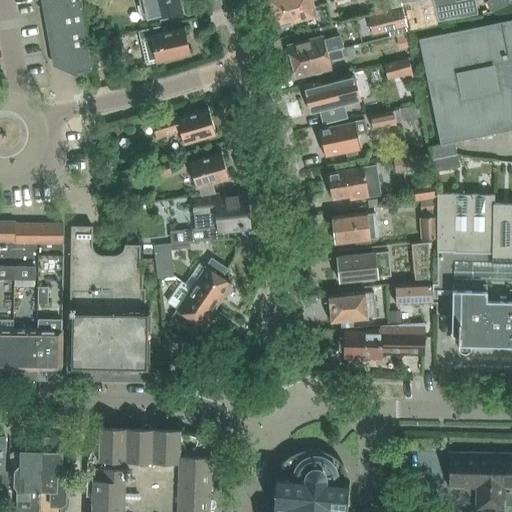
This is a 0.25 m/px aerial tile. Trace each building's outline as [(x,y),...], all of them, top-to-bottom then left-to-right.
[(43,0),(45,10),(55,67),(57,67),(56,64),(73,61),(75,74),(79,73),(93,70),(94,70),(91,52),(82,4),(81,0),(43,0)] [(146,19),(146,21),(182,12),(179,0),(137,0),(143,20),(146,19)] [(317,15),(312,0),(268,0),(275,25),(317,15)] [(333,0),(334,2),(343,0),(387,0),(391,10),(400,8),(405,27),(406,33),(439,25),(433,0),(333,0)] [(453,0),(433,0),(439,22),(477,14),(473,0),(466,0),(454,2),(453,0)] [(511,0),(490,0),(485,2),(490,13),(511,2),(511,0)] [(384,1),(372,4),(375,14),(387,12),(384,1)] [(400,8),(391,10),(387,12),(375,14),(367,16),(372,35),(405,27),(400,8)] [(511,20),(418,40),(428,85),(440,145),(428,148),(431,160),(457,154),(454,142),(511,130),(511,20)] [(190,54),(187,42),(184,29),(162,34),(160,25),(138,31),(146,65),(190,54)] [(397,35),(396,35),(398,46),(407,44),(405,33),(397,35)] [(287,46),(291,62),(341,49),(340,48),(338,41),(325,45),(323,36),(287,46)] [(99,51),(112,49),(111,41),(98,42),(99,51)] [(341,49),(291,62),(296,79),(331,70),(330,61),(355,55),(352,45),(340,48),(341,49)] [(402,76),(404,84),(414,81),(407,58),(384,64),(388,80),(402,76)] [(304,89),(311,114),(360,101),(354,76),(304,89)] [(402,121),(420,118),(421,117),(419,105),(399,109),(393,111),(368,115),(372,131),(396,125),(395,122),(401,120),(402,121)] [(180,131),(183,144),(216,134),(208,109),(177,119),(175,115),(151,122),(156,139),(180,131)] [(367,133),(365,120),(319,129),(324,157),(345,153),(346,157),(357,155),(356,151),(360,150),(357,135),(367,133)] [(188,163),(196,188),(229,178),(221,153),(188,163)] [(395,172),(431,167),(429,154),(393,160),(395,172)] [(457,154),(431,160),(434,172),(459,167),(457,154)] [(171,172),(168,160),(154,165),(157,176),(171,172)] [(332,200),(348,197),(349,202),(368,198),(368,194),(379,192),(377,178),(378,178),(376,165),(328,173),(332,200)] [(121,172),(118,172),(110,173),(113,192),(121,191),(124,191),(121,172)] [(414,202),(419,201),(434,199),(433,181),(412,184),(414,202)] [(436,216),(436,239),(436,271),(436,283),(432,283),(432,291),(436,291),(452,291),(451,338),(458,339),(457,344),(459,344),(459,348),(460,352),(465,354),(469,352),(471,348),(471,344),(511,345),(511,203),(494,203),(494,195),(436,194),(436,216)] [(247,195),(192,201),(195,229),(207,228),(217,227),(217,230),(250,227),(247,195)] [(434,199),(419,201),(422,218),(436,216),(434,199)] [(337,242),(355,240),(356,245),(370,244),(369,241),(370,241),(370,238),(378,237),(375,213),(334,218),(337,242)] [(436,217),(433,217),(419,218),(420,240),(436,239),(436,217)] [(0,222),(0,328),(14,328),(15,225),(15,222),(0,222)] [(63,226),(15,225),(14,328),(37,329),(38,247),(63,247),(63,226)] [(71,226),(70,309),(69,369),(72,369),(72,366),(146,367),(146,370),(148,370),(149,309),(145,309),(145,288),(142,288),(143,266),(140,266),(140,245),(124,245),(123,250),(118,254),(114,255),(101,255),(97,253),(94,251),(92,246),(92,226),(71,226)] [(170,232),(170,244),(190,243),(209,241),(207,228),(195,229),(170,232)] [(430,242),(410,244),(411,250),(415,250),(417,272),(413,272),(414,282),(430,280),(430,270),(430,242)] [(170,244),(153,246),(154,252),(157,279),(173,277),(171,251),(180,249),(191,248),(190,243),(170,244)] [(37,329),(62,329),(63,247),(38,247),(37,329)] [(339,268),(335,269),(336,279),(340,278),(340,282),(385,277),(385,276),(390,275),(388,251),(382,252),(338,256),(339,268)] [(210,260),(205,267),(198,263),(184,284),(190,288),(216,306),(231,284),(216,274),(221,268),(210,260)] [(184,284),(180,281),(167,302),(176,308),(175,309),(176,310),(171,316),(182,324),(187,317),(202,327),(216,306),(190,288),(184,284)] [(394,286),(395,304),(422,303),(422,305),(427,305),(426,302),(432,302),(431,285),(394,286)] [(376,317),(373,292),(329,296),(331,321),(340,320),(351,319),(376,317)] [(351,319),(340,320),(341,329),(352,328),(351,319)] [(170,321),(161,322),(162,335),(171,334),(170,321)] [(366,329),(366,333),(345,333),(345,338),(338,338),(338,352),(345,352),(345,357),(381,358),(381,353),(423,354),(424,323),(380,326),(380,329),(366,329)] [(0,368),(61,369),(62,329),(37,329),(14,328),(0,328),(0,368)] [(93,460),(92,491),(151,492),(153,429),(99,428),(98,461),(93,460)] [(153,429),(151,492),(211,494),(212,441),(181,431),(181,430),(153,429)] [(0,436),(0,473),(2,474),(1,490),(0,489),(0,505),(8,506),(9,472),(4,472),(5,437),(0,436)] [(40,460),(39,492),(38,511),(65,511),(65,503),(67,502),(68,474),(67,472),(68,447),(64,443),(41,442),(41,450),(40,460)] [(30,492),(39,492),(40,460),(41,450),(19,449),(19,466),(14,471),(13,487),(16,490),(15,511),(30,511),(30,492)] [(346,511),(347,501),(348,495),(349,478),(347,473),(345,469),(343,466),(340,463),(337,459),(332,455),(327,453),(322,451),(317,450),(311,450),(304,450),(297,453),(292,455),(286,459),(282,463),(279,467),(276,471),(275,489),(274,495),(272,511),(346,511)] [(511,453),(449,452),(449,470),(449,488),(476,488),(475,510),(504,511),(505,490),(511,489),(511,453)] [(150,511),(151,492),(92,491),(91,511),(150,511)] [(151,492),(150,511),(210,511),(211,494),(151,492)]
